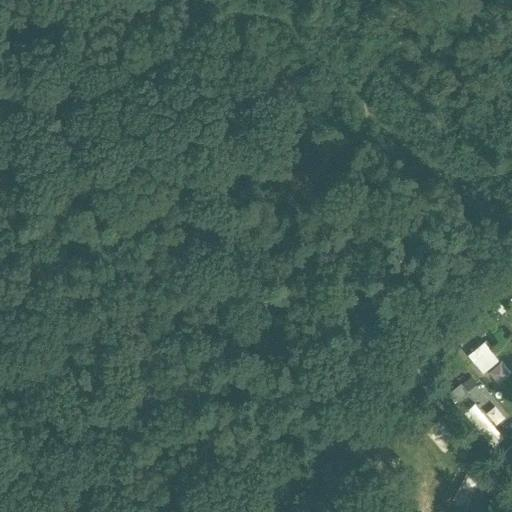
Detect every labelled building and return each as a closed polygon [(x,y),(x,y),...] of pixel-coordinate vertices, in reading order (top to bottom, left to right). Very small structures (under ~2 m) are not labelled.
[(454,352),(462,345),(455,337),(447,344),(454,352)] [(494,343),(476,357),(491,377),(510,363),(494,343)] [(476,411),(492,399),(478,382),(463,394),(476,411)] [(386,407),(383,423),(407,427),(410,411),(386,407)] [(354,430),(344,418),(325,434),(336,446),(354,430)] [(433,422),(423,434),(441,450),(451,438),(433,422)] [(309,458),(317,464),(324,456),(315,449),(309,458)] [(451,491),(466,491),(466,467),(451,467),(451,491)] [(275,475),(246,494),(252,504),(253,503),(258,511),(266,511),(289,498),(286,494),(283,496),(278,488),(282,485),(275,475)] [(500,478),(477,480),(478,499),(501,498),(500,478)] [(341,511),(334,501),(321,510),(322,511),(341,511)]
